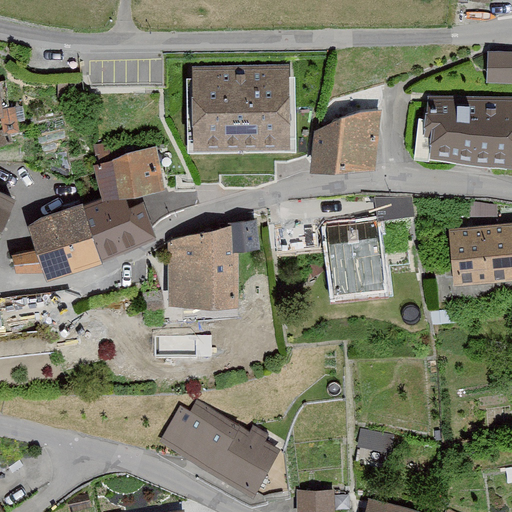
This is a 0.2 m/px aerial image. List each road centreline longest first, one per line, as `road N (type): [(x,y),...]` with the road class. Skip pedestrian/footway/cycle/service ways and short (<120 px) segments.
road 1 (residential): [(0,277),(77,275),(256,191),(395,179),(511,192)]
road 2 (residential): [(0,28),(83,42),(511,29)]
road 3 (residential): [(68,454),(123,457),(247,511)]
